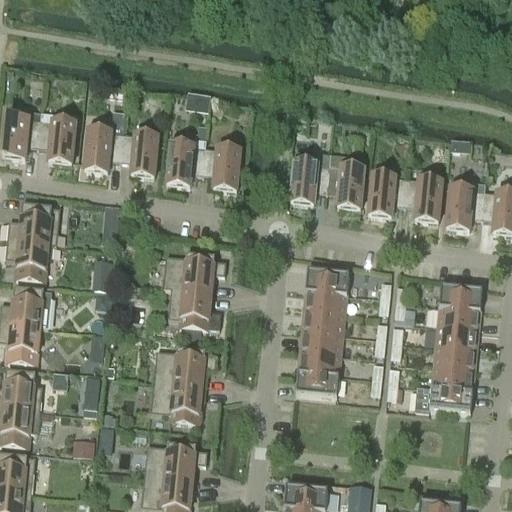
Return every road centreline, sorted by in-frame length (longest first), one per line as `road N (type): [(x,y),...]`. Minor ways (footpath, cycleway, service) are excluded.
road 1 (residential): [(278,234),(0,184)]
road 2 (residential): [(253,511),(278,234)]
road 3 (residential): [(511,269),(278,234)]
road 4 (residential): [(493,511),(511,340)]
